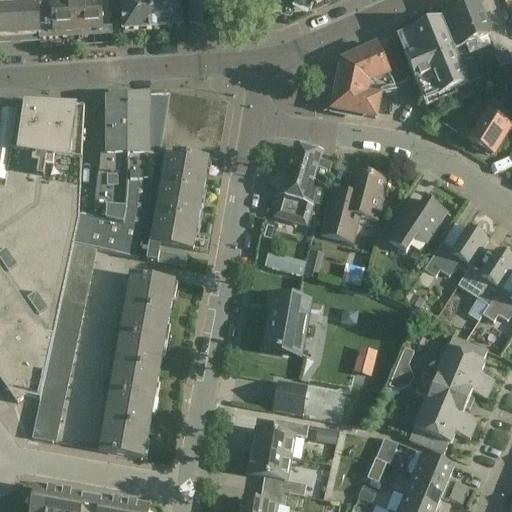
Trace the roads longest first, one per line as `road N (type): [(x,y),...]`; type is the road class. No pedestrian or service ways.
road 1 (residential): [(179,511),(253,126)]
road 2 (residential): [(511,208),(402,145),(253,126)]
road 3 (tertiary): [(0,78),(259,61)]
road 4 (tertiary): [(259,61),(413,0)]
